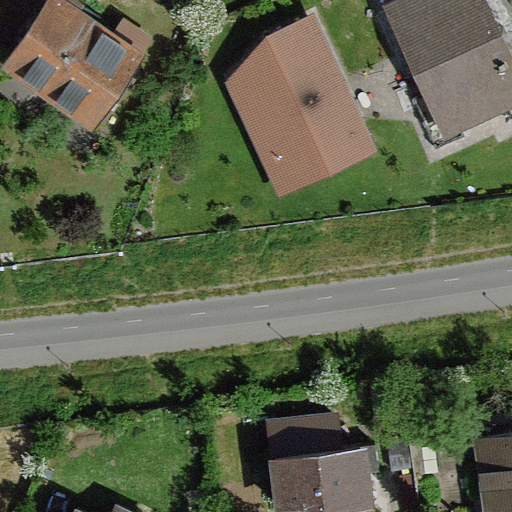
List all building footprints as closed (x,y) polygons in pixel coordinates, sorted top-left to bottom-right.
[(59,0),(51,0),(6,66),(97,128),(106,113),(96,106),(128,56),(96,33),(99,27),(59,0)] [(423,0),(389,15),(444,133),(511,101),(511,82),(473,0),(423,0)] [(260,50),(227,86),(268,173),(309,155),(318,174),(354,157),(324,94),(331,91),(303,31),(260,50)] [(309,155),(268,173),(277,192),(318,174),(309,155)] [(511,511),(511,435),(482,440),(492,511),(511,511)] [(273,457),(279,510),(371,499),(365,445),(273,457)]
